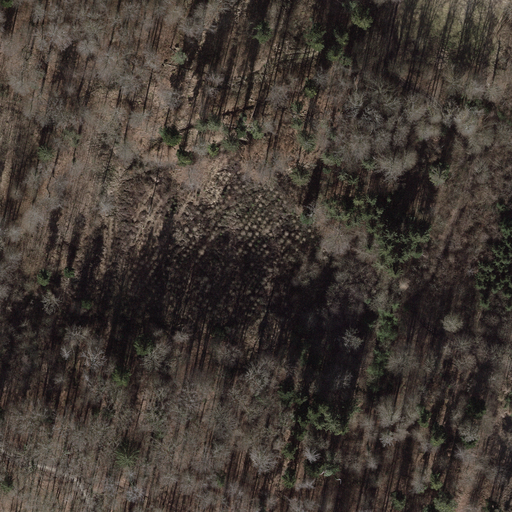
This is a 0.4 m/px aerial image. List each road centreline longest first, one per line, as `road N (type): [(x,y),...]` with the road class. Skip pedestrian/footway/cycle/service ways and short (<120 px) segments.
road 1 (track): [(400,0),(381,54),(363,70),(168,133),(119,177),(67,290),(0,329)]
road 2 (track): [(381,54),(460,130),(475,163),(450,242),(413,306)]
road 3 (track): [(240,511),(53,464)]
